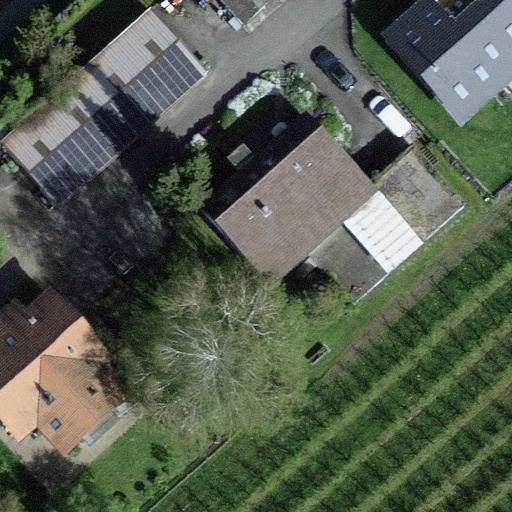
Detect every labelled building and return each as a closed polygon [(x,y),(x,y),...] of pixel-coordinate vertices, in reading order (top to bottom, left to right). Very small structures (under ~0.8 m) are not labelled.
[(272,0),(218,0),(243,27),(272,0)] [(511,0),(441,0),(394,41),(461,116),(511,70),(511,0)] [(152,14),(2,149),(56,209),(206,74),(152,14)] [(306,120),(202,212),(269,287),(305,254),(351,306),(463,207),(416,154),(371,194),(306,120)] [(102,360),(52,303),(27,325),(21,318),(0,336),(0,418),(16,436),(47,408),(77,441),(123,401),(93,368),(102,360)] [(269,389),(237,352),(218,368),(250,405),(269,389)]
